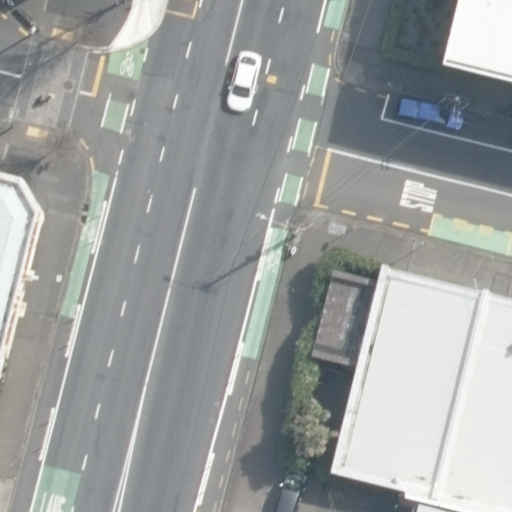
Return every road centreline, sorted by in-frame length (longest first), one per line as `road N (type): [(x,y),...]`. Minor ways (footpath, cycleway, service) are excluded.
road 1 (secondary): [(209,118),(111,511)]
road 2 (residential): [(511,193),(209,118)]
road 3 (residential): [(209,118),(0,70)]
road 4 (secondary): [(240,0),(209,118)]
